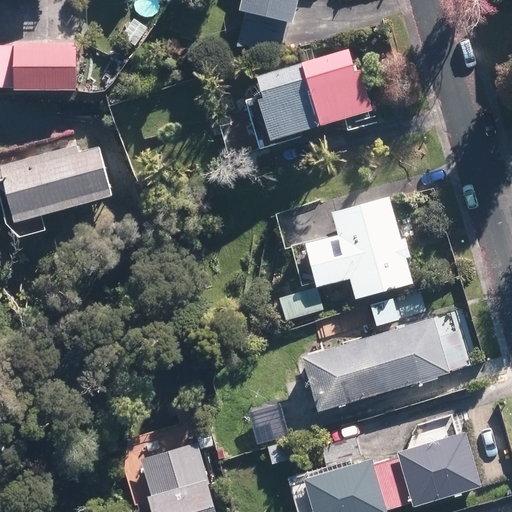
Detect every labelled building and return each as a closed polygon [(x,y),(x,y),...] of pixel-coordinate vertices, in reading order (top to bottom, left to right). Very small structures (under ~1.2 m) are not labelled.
[(289,19),(293,0),(244,0),(243,6),(249,8),(240,44),(280,40),(286,18),(289,19)] [(0,84),(72,85),(73,46),(0,45),(0,84)] [(259,78),(276,135),(360,111),(344,54),(259,78)] [(96,150),(7,176),(18,216),(107,191),(96,150)] [(410,279),(388,202),(336,217),(342,236),(308,245),(319,283),(353,273),(359,294),(410,279)] [(320,306),(315,288),(283,298),(288,315),(320,306)] [(430,320),(305,356),(319,407),(445,371),(430,320)] [(465,438),(312,482),(320,511),(366,511),(477,480),(465,438)] [(212,511),(194,449),(148,462),(162,511),(212,511)]
